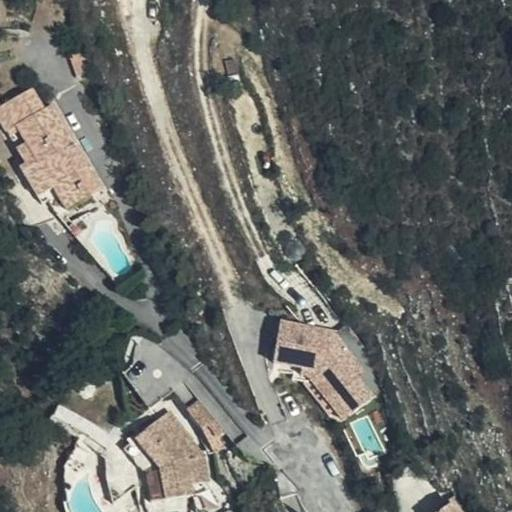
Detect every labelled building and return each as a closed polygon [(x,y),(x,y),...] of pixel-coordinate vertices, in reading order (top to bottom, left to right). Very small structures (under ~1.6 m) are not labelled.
[(86,73),(79,56),(72,59),(78,76),(86,73)] [(57,217),(90,197),(70,165),(79,154),(51,108),(45,112),(32,93),(0,112),(0,122),(8,136),(17,131),(39,168),(30,173),(32,177),(47,201),(57,217)] [(8,136),(26,167),(30,173),(39,168),(17,131),(8,136)] [(70,165),(90,197),(101,190),(79,154),(70,165)] [(42,204),(47,201),(32,177),(30,173),(26,167),(21,170),(42,204)] [(366,370),(337,332),(282,322),(276,363),(303,368),(320,371),(337,392),(333,395),(349,416),(377,395),(362,374),(366,370)] [(130,370),(145,407),(188,389),(172,352),(130,370)] [(343,421),(349,416),(333,395),(337,392),(320,371),(303,368),(302,378),(311,380),(343,421)] [(226,436),(198,402),(186,411),(202,430),(209,444),(217,440),(219,442),(226,436)] [(124,452),(146,478),(146,480),(151,505),(194,496),(193,485),(210,482),(205,454),(169,413),(124,452)] [(113,506),(146,478),(124,452),(117,445),(102,457),(106,462),(108,488),(113,506)]
